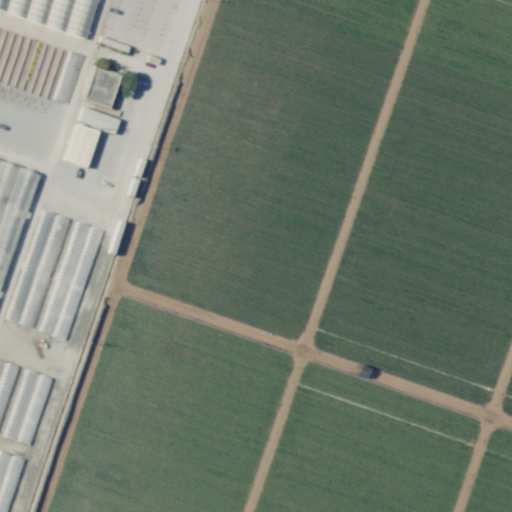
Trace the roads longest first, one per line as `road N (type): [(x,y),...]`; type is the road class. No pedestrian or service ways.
road 1 (track): [(34,511),(209,0)]
road 2 (track): [(236,511),(411,0)]
road 3 (track): [(511,411),(117,271)]
road 4 (track): [(511,336),(451,511)]
